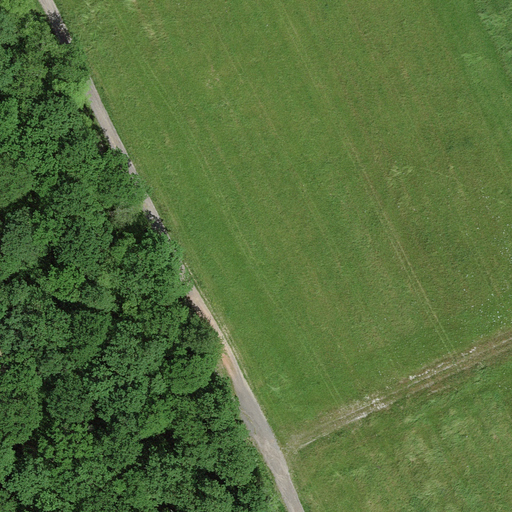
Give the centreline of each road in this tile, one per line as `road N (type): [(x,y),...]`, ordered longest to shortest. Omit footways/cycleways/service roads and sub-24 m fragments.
road 1 (track): [(297,511),(46,0)]
road 2 (track): [(511,346),(269,455)]
